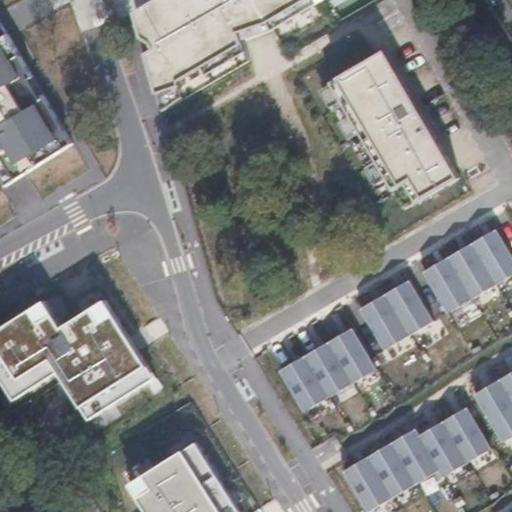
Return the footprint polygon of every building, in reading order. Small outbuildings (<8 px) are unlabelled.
[(175,0),(152,14),(174,107),(257,51),(253,40),(259,38),(285,33),(338,0),(175,0)] [(0,156),(12,149),(30,172),(78,144),(3,19),(0,20),(0,156)] [(462,178),(387,50),(380,54),(331,83),(395,192),(407,184),(418,204),(462,178)] [(511,253),(498,230),(425,272),(449,312),(511,275),(511,253)] [(411,281),(362,309),(386,350),(435,322),(411,281)] [(47,301),(0,330),(0,373),(21,406),(65,379),(91,421),(157,379),(136,346),(107,300),(64,327),(47,301)] [(355,328),(282,371),(305,412),(379,370),(355,328)] [(511,373),(483,390),(511,436),(511,373)] [(424,419),(353,465),(376,507),(443,469),(451,477),(499,448),(476,406),(432,429),(424,419)] [(239,511),(198,444),(132,485),(149,511),(239,511)]
